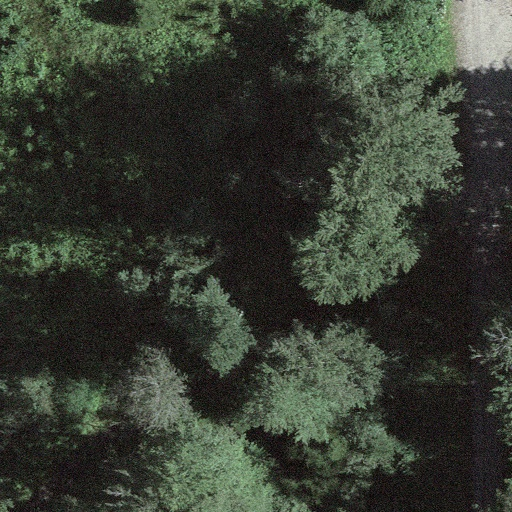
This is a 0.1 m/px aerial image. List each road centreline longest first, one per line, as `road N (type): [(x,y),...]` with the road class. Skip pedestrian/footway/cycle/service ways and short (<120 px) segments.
road 1 (track): [(40,511),(150,405),(491,169)]
road 2 (track): [(491,169),(484,511)]
road 3 (track): [(482,0),(491,169)]
